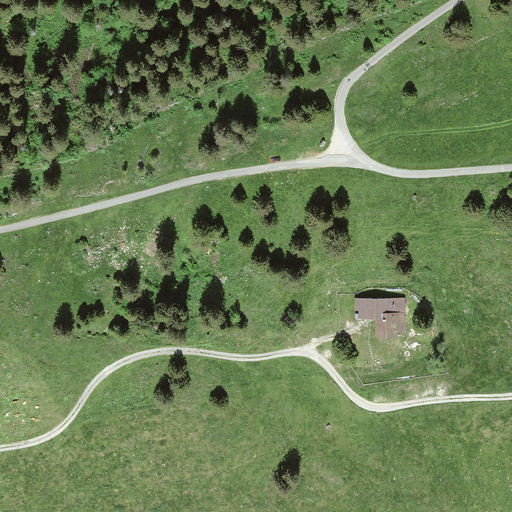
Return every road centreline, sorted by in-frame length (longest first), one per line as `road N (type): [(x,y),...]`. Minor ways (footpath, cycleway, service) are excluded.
road 1 (track): [(511,395),(380,408),(363,404),(303,349),(236,357),(168,349),(121,361),(44,438),(0,447)]
road 2 (unclassified): [(345,152),(204,177),(0,229)]
road 3 (unclassified): [(457,0),(348,82),(339,111),(345,152)]
road 4 (unclassified): [(511,167),(406,174),(345,152)]
